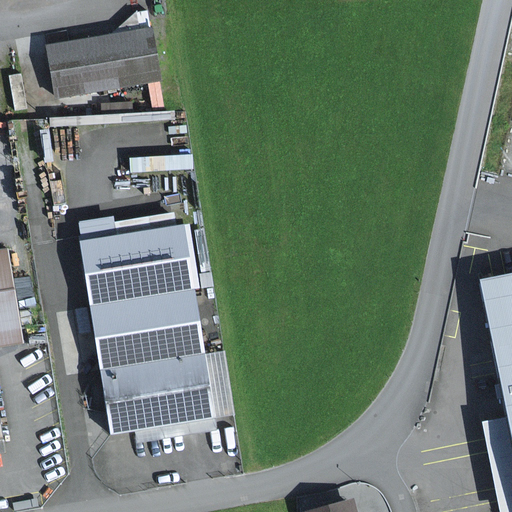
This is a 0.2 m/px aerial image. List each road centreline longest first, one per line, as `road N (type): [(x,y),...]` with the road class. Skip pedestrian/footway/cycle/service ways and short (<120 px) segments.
road 1 (residential): [(363,446),(399,405),(421,355),(498,0)]
road 2 (residential): [(120,511),(288,484),(363,446)]
